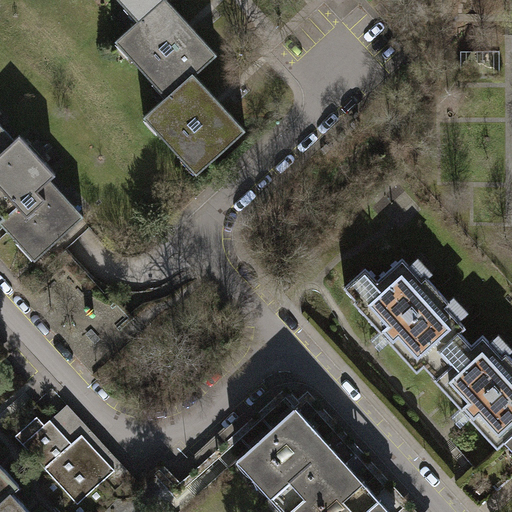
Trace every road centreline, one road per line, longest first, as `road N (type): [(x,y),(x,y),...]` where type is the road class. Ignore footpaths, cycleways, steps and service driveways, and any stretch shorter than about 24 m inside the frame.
road 1 (residential): [(282,338),(201,416),(171,430),(138,430),(111,420),(0,299)]
road 2 (residential): [(282,338),(217,261),(212,223),(224,202),(326,109),(343,55)]
road 3 (residential): [(440,511),(282,338)]
